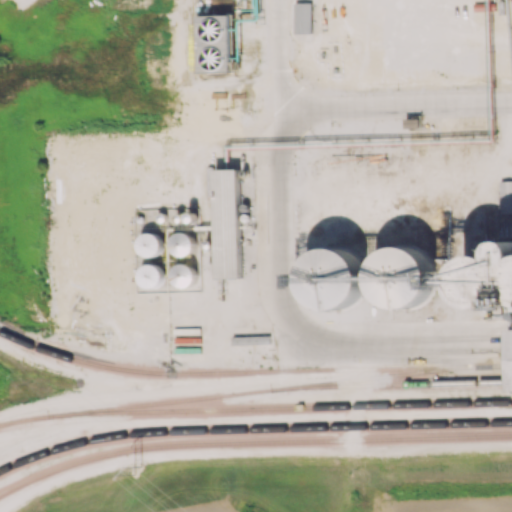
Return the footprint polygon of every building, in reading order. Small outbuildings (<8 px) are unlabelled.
[(197,15),(199,72),(235,72),(232,14),(197,15)] [(192,221),(194,220),(196,218),(196,215),(194,213),(192,212),(189,213),(188,215),(188,218),(189,220),(192,221)] [(162,221),(165,221),(166,219),(167,216),(165,214),(163,213),(160,213),(158,215),(158,218),(160,220),(162,221)] [(181,221),(183,220),(184,218),(184,216),(182,214),(180,213),(178,214),(176,216),(177,219),(178,221),(181,221)] [(184,255),(189,254),(193,251),(195,246),(195,241),(193,236),(189,233),(184,232),(179,233),(175,237),(173,241),(173,246),(175,251),(179,254),(184,255)] [(152,256),(157,255),(161,251),(163,247),(163,241),(160,237),(156,234),(151,233),(146,234),(142,237),(140,242),(140,247),(142,252),(147,255),(152,256)] [(211,249),(214,249),(216,246),(216,243),(214,240),(211,239),(208,240),(206,243),(206,246),(208,248),(211,249)] [(511,240),(506,242),(502,245),(500,250),(500,255),(500,261),(494,257),(486,256),(479,257),(473,260),(467,265),(463,271),(461,278),(461,285),(463,292),(467,298),(472,303),(479,306),(486,307),(493,306),(499,303),(505,299),(509,293),(510,288),(511,288),(511,240)] [(396,305),(404,306),(412,305),(419,302),(425,297),(430,290),(433,283),(433,275),(432,267),(429,260),(424,254),(418,249),(410,246),(402,246),(395,247),(387,250),(381,255),(376,261),(374,269),(373,277),(374,285),(377,292),(382,298),(389,303),(396,305)] [(337,308),(345,306),(352,303),(358,297),(363,291),(365,283),(366,275),(364,267),(361,260),(356,254),(349,250),(341,247),(334,247),(326,248),(319,252),(313,257),(308,264),(306,271),(305,279),(306,287),(310,294),(315,300),(322,304),(329,307),(337,308)] [(185,286),(190,285),(194,282),(196,277),(196,272),(194,267),(190,264),(185,263),(180,264),(176,268),(174,272),(174,277),(176,282),(180,285),(185,286)] [(153,287),(158,286),(162,282),(164,278),(164,273),(162,268),(158,265),(152,264),(147,265),(143,268),(141,273),(141,278),(144,283),(148,286),(153,287)]
